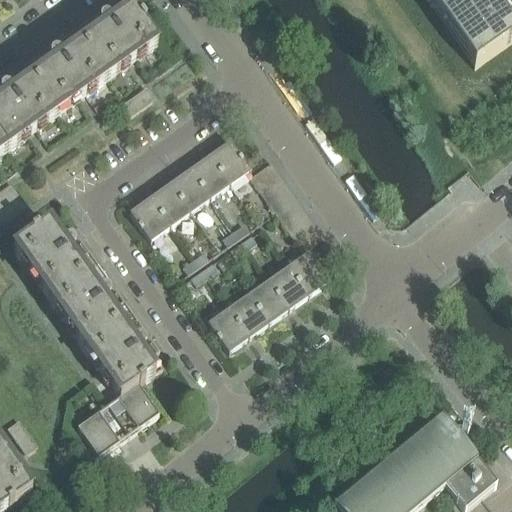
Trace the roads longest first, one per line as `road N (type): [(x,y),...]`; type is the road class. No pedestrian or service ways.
road 1 (residential): [(243,422),(87,207),(254,89)]
road 2 (residential): [(254,89),(399,293)]
road 3 (residential): [(243,422),(399,293)]
road 4 (residential): [(511,447),(408,321),(399,293)]
road 5 (residential): [(135,511),(243,422)]
